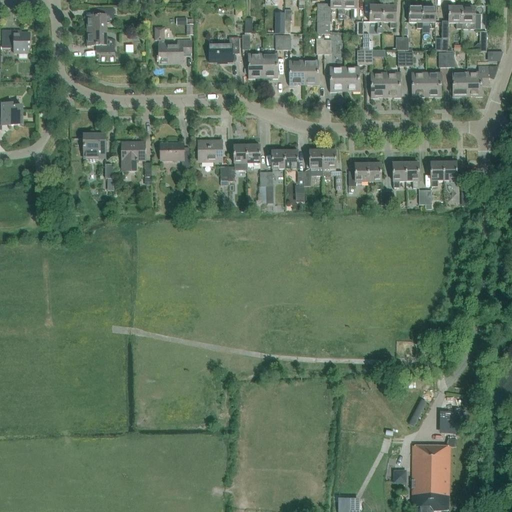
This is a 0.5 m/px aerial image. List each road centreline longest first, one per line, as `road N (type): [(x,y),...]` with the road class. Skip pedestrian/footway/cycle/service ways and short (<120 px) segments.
road 1 (residential): [(488,128),(319,130),(223,100),(124,101),(71,87)]
road 2 (residential): [(477,343),(488,128)]
